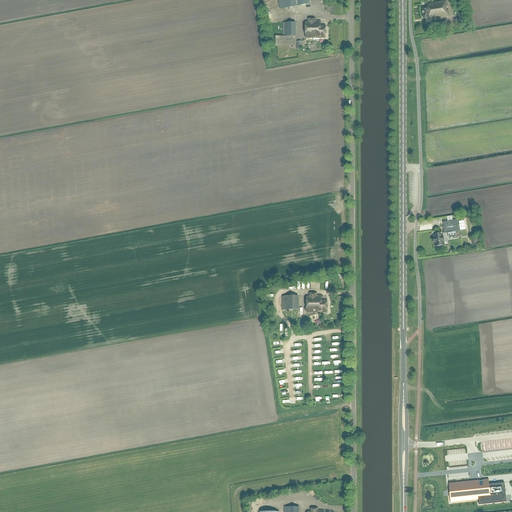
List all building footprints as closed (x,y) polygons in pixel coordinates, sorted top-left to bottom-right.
[(278,0),(280,10),(310,4),(308,0),(278,0)] [(449,17),(447,1),(431,4),(431,6),(422,8),(423,19),(429,18),(430,20),(449,17)] [(319,39),(319,37),(325,37),(325,26),(320,26),(320,22),(316,22),(315,20),(309,20),(308,22),(306,22),(306,37),(313,37),(313,39),(319,39)] [(295,36),(296,23),(283,23),(283,37),(276,37),(276,45),(294,46),(294,36),(295,36)] [(443,222),(445,233),(458,231),(457,220),(443,222)] [(444,246),(443,241),(444,241),(443,238),(442,233),(433,235),(434,239),(433,239),(432,240),(433,242),(434,243),(435,247),(444,246)] [(310,294),(310,296),(307,296),(307,311),(326,312),(326,301),(321,300),(321,296),(316,296),(316,294),(310,294)] [(282,296),(282,310),(298,310),(298,296),(282,296)] [(450,485),(451,499),(483,496),(484,503),(504,501),(502,484),(487,486),(486,481),(450,485)]
